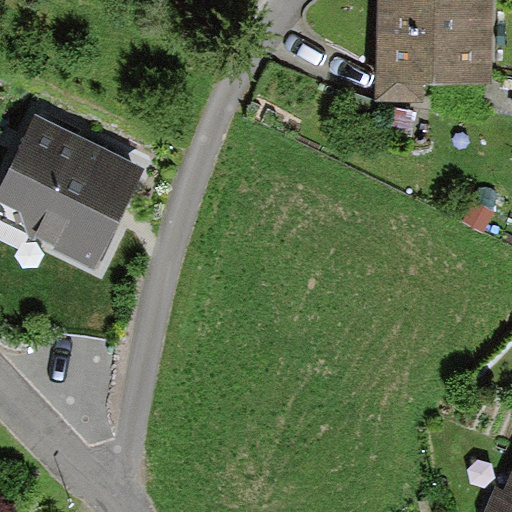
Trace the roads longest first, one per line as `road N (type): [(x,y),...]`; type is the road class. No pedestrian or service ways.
road 1 (residential): [(102,485),(123,462),(157,295),(197,164),(231,83),(285,0)]
road 2 (residential): [(102,485),(0,379)]
